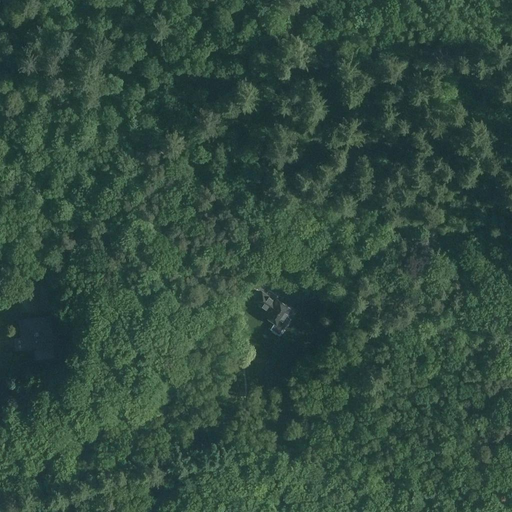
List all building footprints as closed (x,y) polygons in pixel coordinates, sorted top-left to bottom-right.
[(21,125),(27,126),(30,115),(24,114),(21,125)] [(275,300),(262,291),(256,300),(269,309),(266,314),(277,321),(282,314),(286,317),(292,309),(276,298),(275,300)] [(341,293),(334,294),(336,307),(343,306),(341,293)] [(323,296),(326,308),(333,306),(331,294),(323,296)] [(51,334),(49,318),(20,321),(22,337),(15,338),(16,349),(23,348),(24,350),(53,347),(53,345),(60,344),(59,333),(51,334)]
